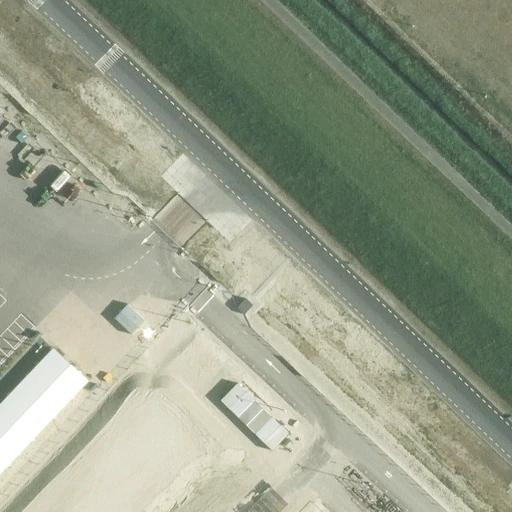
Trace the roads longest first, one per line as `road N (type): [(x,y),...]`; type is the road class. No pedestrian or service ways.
road 1 (unclassified): [(511,442),(48,0)]
road 2 (unclassified): [(511,233),(265,0)]
